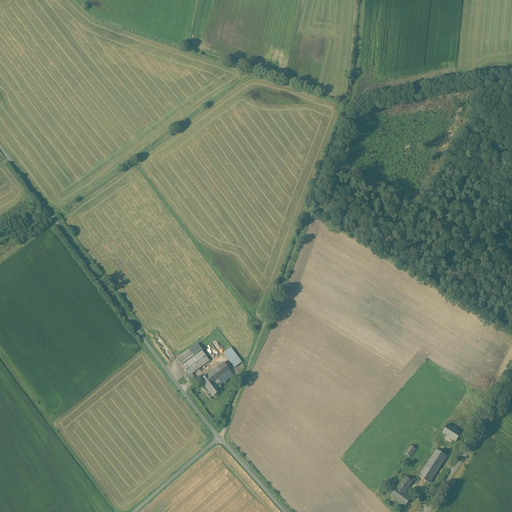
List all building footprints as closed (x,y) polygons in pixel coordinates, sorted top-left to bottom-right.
[(241,362),(230,348),(223,353),(234,368),(241,362)] [(188,350),(176,359),(181,365),(193,356),(188,350)] [(201,350),(193,356),(201,367),(209,361),(201,350)] [(193,356),(181,365),(187,374),(189,376),(191,374),(201,367),(193,356)] [(223,362),(200,379),(212,396),(219,391),(216,386),(220,383),(221,384),(233,375),(223,362)] [(461,433),(448,424),(442,433),(456,442),(461,433)] [(411,457),(416,448),(411,445),(406,454),(411,457)] [(436,450),(430,460),(429,460),(419,477),(429,483),(447,456),(436,450)] [(406,477),(398,488),(397,487),(391,496),(405,506),(411,497),(404,492),(412,482),(406,477)]
